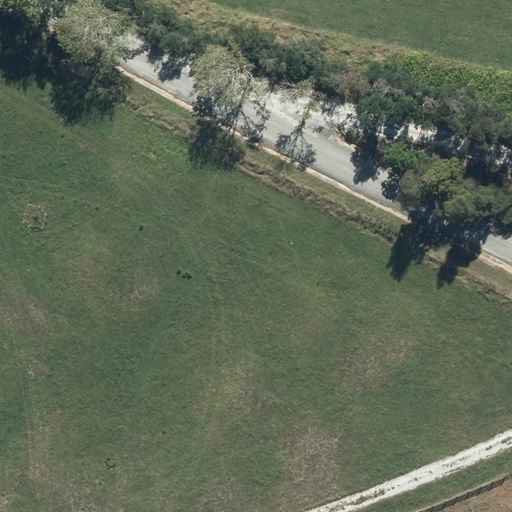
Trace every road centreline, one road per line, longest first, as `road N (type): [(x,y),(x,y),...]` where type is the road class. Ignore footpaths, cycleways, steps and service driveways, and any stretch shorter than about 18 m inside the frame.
road 1 (unclassified): [(21,0),(511,250)]
road 2 (track): [(192,92),(270,93),(511,152)]
